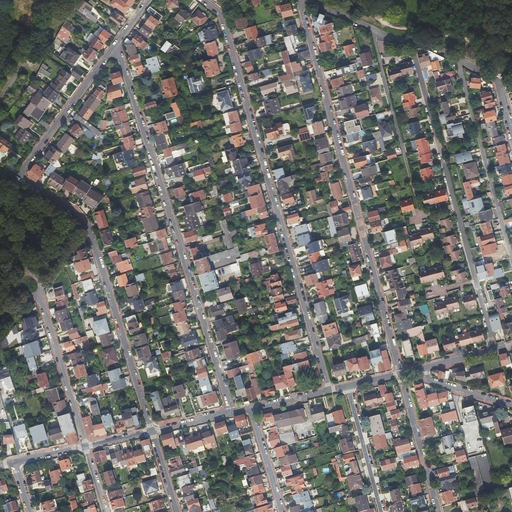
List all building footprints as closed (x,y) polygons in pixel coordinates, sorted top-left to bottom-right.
[(85,15),(88,17),(96,23),(98,20),(88,13),(91,9),(90,8),(92,6),(83,0),(77,9),(85,15)] [(166,0),(168,9),(179,7),(178,0),(166,0)] [(106,6),(110,9),(112,7),(115,9),(117,7),(109,1),(106,6)] [(126,14),(131,7),(130,6),(124,2),(119,9),(126,14)] [(283,18),(293,16),(290,4),(280,7),(281,10),(283,18)] [(181,6),(173,17),(182,25),(191,14),(181,6)] [(156,12),(150,7),(147,11),(154,16),(160,20),(162,16),(156,12)] [(85,15),(78,10),(76,14),(86,21),(88,17),(85,15)] [(119,25),(125,18),(116,12),(115,11),(114,12),(115,13),(111,19),(119,25)] [(203,23),(207,18),(198,11),(192,19),(199,25),(201,22),(203,23)] [(323,20),(325,16),(320,14),(318,18),(311,15),(315,27),(317,27),(318,26),(324,25),(323,20)] [(148,21),(145,24),(153,30),(159,22),(150,15),(147,20),(148,21)] [(238,29),(248,26),(245,18),(236,20),(238,29)] [(66,20),(62,26),(71,33),(73,34),(76,29),(70,24),(70,23),(67,21),(66,20)] [(288,36),(298,34),(295,25),(296,25),(295,23),(294,24),(293,20),(284,22),(285,26),(286,26),(287,33),(288,36)] [(213,26),(211,21),(204,25),(206,29),(208,28),(208,29),(207,30),(202,31),(205,42),(217,38),(214,26),(213,26)] [(103,23),(100,26),(110,33),(113,30),(103,23)] [(324,33),(332,31),(330,23),(324,25),(318,26),(320,34),(324,33)] [(153,30),(145,24),(140,32),(147,38),(153,30)] [(353,31),(351,25),(347,27),(341,29),(342,35),(343,36),(343,37),(349,35),(349,32),(353,31)] [(62,26),(59,33),(67,39),(71,33),(62,26)] [(259,38),(255,26),(245,29),(248,41),(252,40),(255,39),(259,38)] [(97,38),(104,43),(111,34),(104,29),(102,32),(100,31),(99,33),(96,31),(95,31),(93,35),(94,36),(95,36),(97,38)] [(59,33),(57,36),(64,42),(67,39),(59,33)] [(138,47),(143,51),(144,51),(148,45),(143,41),(143,40),(136,35),(131,42),(133,43),(134,44),(137,46),(138,47)] [(264,36),(259,38),(255,39),(257,43),(254,44),(255,49),(258,48),(267,46),(271,44),(270,41),(270,39),(269,35),(264,36)] [(351,44),(356,42),(355,37),(352,38),(352,35),(343,37),(344,41),(350,39),(351,44)] [(104,43),(95,36),(89,44),(98,51),(104,43)] [(130,57),(135,55),(132,45),(133,43),(131,42),(127,38),(124,42),(128,46),(127,46),(130,57)] [(287,44),(289,51),(297,49),(295,44),(297,43),(298,42),(297,39),(296,39),(289,41),(290,43),(287,44)] [(163,51),(166,53),(175,50),(180,49),(177,47),(175,46),(173,49),(171,47),(172,45),(167,41),(161,49),(163,51)] [(205,44),(209,57),(219,54),(215,41),(205,44)] [(319,43),(322,52),(331,49),(329,41),(319,43)] [(80,49),(78,52),(81,54),(92,62),(98,53),(86,44),(83,48),(87,50),(85,53),(80,49)] [(354,48),(354,47),(353,44),(344,47),(345,50),(345,52),(346,55),(353,53),(352,49),(354,48)] [(78,52),(69,45),(64,51),(69,54),(64,60),(73,66),(75,62),(77,60),(81,54),(78,52)] [(471,58),(474,58),(477,58),(479,56),(481,53),(481,50),(479,48),(477,46),(474,45),(471,46),(469,48),(468,50),(468,53),(469,56),(471,58)] [(261,54),(259,48),(248,52),(251,61),(259,59),(265,57),(263,53),(261,54)] [(422,54),(418,55),(421,67),(427,66),(428,69),(430,75),(430,78),(434,77),(432,71),(430,63),(427,50),(423,49),(424,53),(422,54)] [(310,58),(308,50),(297,53),(297,55),(299,54),(300,59),(304,58),(304,59),(310,58)] [(69,54),(64,51),(60,57),(64,60),(69,54)] [(290,60),(288,56),(287,51),(282,52),(285,65),(290,63),(290,60)] [(361,62),(363,67),(374,64),(370,52),(359,55),(360,57),(361,62)] [(130,57),(132,64),(135,63),(140,62),(138,54),(135,55),(130,57)] [(153,58),(146,60),(148,66),(158,63),(157,60),(161,58),(160,55),(153,58)] [(207,77),(219,73),(216,60),(203,63),(207,77)] [(140,62),(135,63),(136,68),(135,68),(135,71),(137,71),(138,75),(146,72),(145,68),(143,68),(141,61),(140,62)] [(438,61),(430,63),(432,71),(440,69),(438,61)] [(297,65),(296,62),(290,63),(293,73),(301,71),(299,64),(297,65)] [(402,75),(414,72),(411,62),(399,65),(400,68),(388,71),(391,81),(403,78),(402,75)] [(293,73),(290,63),(285,65),(288,75),(279,78),(280,82),(282,81),(294,78),(294,77),(293,73)] [(350,73),(357,71),(355,64),(348,65),(350,73)] [(336,69),(338,76),(350,73),(348,65),(336,69)] [(41,67),(36,77),(39,80),(43,74),(52,80),(53,79),(55,81),(56,78),(46,71),(41,67)] [(84,73),(77,69),(73,75),(79,79),(84,73)] [(71,75),(64,70),(57,79),(64,84),(71,75)] [(360,82),(364,81),(366,80),(365,77),(364,77),(362,70),(357,71),(360,82)] [(111,74),(114,85),(123,82),(120,71),(111,74)] [(257,72),(248,75),(249,79),(252,79),(252,81),(259,79),(257,72)] [(311,80),(309,73),(299,76),(300,80),(304,93),(313,90),(311,83),(310,80),(311,80)] [(167,98),(178,95),(172,77),(162,80),(167,98)] [(199,85),(202,84),(200,78),(194,80),(194,77),(186,79),(190,93),(201,90),(199,85)] [(345,84),(344,84),(342,77),(331,80),(333,88),(346,85),(345,84)] [(295,81),(294,78),(282,81),(283,84),(278,86),(277,82),(272,84),(261,87),(263,95),(274,92),(273,88),(278,87),(286,85),(288,93),(293,92),(293,94),(298,92),(296,85),(292,87),(290,82),(295,81)] [(474,82),(474,86),(473,88),(480,88),(480,79),(479,78),(474,78),(471,78),(471,82),(474,82)] [(52,82),(49,87),(58,93),(64,84),(57,79),(54,84),(52,82)] [(436,82),(438,91),(443,89),(444,92),(452,90),(449,79),(446,80),(444,80),(436,82)] [(342,95),(343,98),(347,97),(346,94),(349,94),(353,93),(351,84),(347,85),(336,88),(338,96),(342,95)] [(93,95),(100,100),(105,93),(103,91),(105,88),(101,85),(93,95)] [(58,93),(49,87),(42,96),(44,97),(54,105),(57,101),(58,98),(59,96),(60,95),(58,93)] [(227,91),(226,87),(217,90),(218,93),(217,94),(219,99),(217,101),(218,104),(220,106),(222,111),(223,110),(224,114),(228,113),(233,112),(232,108),(231,101),(233,101),(232,97),(229,97),(228,91),(227,91)] [(372,102),(373,105),(382,103),(379,88),(369,91),(372,102)] [(413,101),(416,100),(414,92),(403,95),(405,103),(403,104),(405,111),(408,111),(410,119),(420,116),(418,108),(415,108),(413,101)] [(481,94),(483,102),(492,99),(490,92),(481,94)] [(38,93),(32,102),(42,110),(43,110),(49,102),(44,97),(42,96),(38,93)] [(94,112),(102,101),(100,100),(93,95),(92,95),(85,105),(85,106),(82,110),(82,109),(79,113),(87,120),(93,112),(94,112)] [(354,107),(359,106),(356,95),(347,97),(343,98),(339,99),(340,104),(341,103),(343,110),(351,108),(354,107)] [(281,112),(277,98),(272,99),(265,101),(267,108),(266,108),(268,116),(281,112)] [(483,102),(482,102),(483,103),(484,103),(485,107),(486,109),(495,106),(494,104),(495,104),(493,99),(492,99),(483,102)] [(447,121),(458,118),(457,112),(450,114),(447,104),(450,103),(449,100),(445,101),(441,102),(444,114),(446,121),(447,121)] [(157,107),(155,101),(147,104),(145,105),(146,110),(157,107)] [(32,102),(23,113),(29,117),(31,114),(33,115),(33,116),(38,120),(40,118),(45,111),(43,110),(42,110),(32,102)] [(176,117),(181,116),(177,102),(172,104),(175,112),(164,116),(154,118),(156,124),(172,119),(176,117)] [(315,110),(313,103),(302,107),(306,121),(312,119),(311,113),(310,113),(310,112),(315,110)] [(360,118),(369,116),(366,104),(359,106),(354,107),(357,119),(360,118)] [(125,110),(123,106),(112,109),(114,113),(112,114),(116,126),(120,125),(128,122),(126,116),(124,116),(124,115),(125,114),(124,110),(125,110)] [(236,110),(233,112),(228,113),(231,124),(240,122),(236,110)] [(477,123),(478,125),(480,124),(483,124),(494,121),(496,120),(495,115),(496,115),(495,110),(484,113),(486,121),(477,123)] [(77,114),(73,118),(80,123),(95,134),(101,138),(101,133),(98,130),(77,114)] [(446,121),(444,114),(439,115),(442,124),(446,123),(448,129),(446,130),(447,137),(451,136),(451,138),(456,136),(457,139),(463,137),(462,134),(464,133),(463,128),(462,128),(461,126),(462,126),(461,122),(454,124),(453,123),(448,124),(447,121),(446,121)] [(21,115),(16,123),(22,128),(25,130),(31,122),(21,115)] [(184,126),(181,116),(176,117),(177,120),(179,120),(181,127),(184,126)] [(363,130),(360,118),(357,119),(354,120),(344,122),(347,134),(358,131),(363,130)] [(46,130),(50,125),(48,124),(47,124),(41,120),(39,124),(44,128),(46,130)] [(325,133),(322,121),(307,124),(309,132),(310,137),(325,133)] [(411,136),(421,133),(418,121),(408,124),(411,136)] [(487,138),(498,135),(494,121),(483,124),(487,138)] [(122,132),(124,138),(132,135),(128,122),(120,125),(116,126),(117,130),(119,129),(121,133),(122,132)] [(242,130),(240,122),(231,124),(230,125),(230,128),(232,133),(242,130)] [(95,134),(80,123),(71,129),(71,130),(75,136),(76,136),(83,131),(84,134),(84,133),(85,135),(91,139),(95,134)] [(155,133),(162,131),(160,124),(153,126),(155,133)] [(282,135),(286,134),(283,125),(266,129),(268,138),(274,136),(275,138),(280,137),(279,136),(282,135)] [(22,128),(15,138),(24,144),(31,134),(25,130),(22,128)] [(167,131),(154,135),(159,151),(163,150),(172,147),(172,145),(170,146),(169,144),(167,145),(164,135),(168,134),(167,131)] [(347,134),(346,135),(348,143),(359,140),(358,136),(359,135),(358,131),(347,134)] [(382,138),(380,131),(373,133),(374,140),(382,138)] [(302,142),(311,139),(310,137),(309,132),(300,134),(302,142)] [(64,152),(74,139),(66,133),(56,146),(64,152)] [(243,141),(241,134),(232,136),(236,148),(246,145),(245,140),(243,141)] [(124,141),(125,144),(134,141),(132,135),(124,138),(124,140),(124,141)] [(495,138),(497,146),(505,144),(503,136),(495,138)] [(315,140),(317,146),(327,143),(325,137),(315,140)] [(422,164),(432,161),(426,138),(416,140),(422,164)] [(6,154),(4,152),(6,150),(7,150),(11,145),(2,139),(0,141),(0,157),(4,155),(6,154)] [(374,140),(363,143),(365,149),(369,148),(371,152),(375,151),(374,146),(376,146),(374,140)] [(134,141),(125,144),(126,147),(127,147),(127,150),(131,148),(136,147),(134,141)] [(317,146),(319,155),(329,152),(327,143),(317,146)] [(182,144),(172,147),(163,150),(168,166),(175,164),(171,152),(183,148),(182,144)] [(292,144),(278,149),(280,157),(287,155),(289,156),(290,160),(296,159),(292,144)] [(497,153),(497,156),(498,156),(506,154),(505,150),(506,150),(505,144),(497,146),(498,152),(497,153)] [(458,153),(455,145),(453,146),(456,158),(458,158),(459,162),(463,160),(461,152),(458,153)] [(52,148),(44,158),(51,163),(54,165),(62,155),(52,148)] [(131,148),(127,150),(126,150),(114,154),(117,163),(118,163),(122,162),(123,166),(124,166),(127,165),(129,166),(135,165),(133,158),(134,158),(132,153),(131,148)] [(236,154),(235,148),(225,151),(228,161),(233,160),(237,159),(236,154)] [(388,160),(397,157),(396,152),(395,151),(386,153),(388,160)] [(311,166),(312,170),(319,168),(326,166),(325,162),(332,160),(330,152),(329,152),(319,155),(321,163),(318,164),(311,166)] [(498,156),(500,166),(510,163),(510,162),(510,159),(509,159),(509,158),(509,156),(508,156),(507,153),(506,154),(498,156)] [(365,156),(354,159),(357,167),(371,163),(369,156),(369,155),(365,156)] [(244,157),(239,158),(237,159),(233,160),(236,170),(238,169),(239,172),(239,174),(249,171),(248,171),(250,170),(248,164),(247,164),(244,157)] [(210,167),(208,161),(192,167),(193,172),(210,167)] [(463,165),(465,172),(477,169),(475,162),(463,165)] [(53,172),(57,167),(54,165),(51,163),(45,171),(44,173),(50,177),(53,173),(53,172)] [(380,173),(377,163),(360,167),(363,178),(371,176),(380,173)] [(500,166),(496,167),(498,171),(499,174),(502,173),(511,170),(510,163),(500,166)] [(182,164),(176,166),(166,170),(167,174),(175,171),(177,177),(186,174),(182,164)] [(326,166),(319,168),(321,173),(326,172),(329,171),(331,170),(334,170),(332,164),(326,166)] [(42,172),(37,168),(34,166),(29,174),(29,176),(36,181),(38,178),(40,180),(42,177),(40,175),(42,172)] [(144,166),(135,169),(137,176),(147,173),(144,166)] [(210,167),(193,172),(188,174),(189,178),(195,176),(196,181),(207,178),(207,176),(204,177),(203,173),(211,170),(210,167)] [(424,182),(434,179),(430,167),(420,170),(424,182)] [(277,180),(285,177),(282,168),(275,170),(277,180)] [(477,169),(465,172),(467,178),(479,175),(477,169)] [(249,172),(249,171),(239,174),(237,175),(237,176),(236,178),(237,180),(240,182),(241,184),(243,189),(248,187),(251,186),(250,181),(249,179),(251,179),(250,176),(249,172)] [(56,175),(53,173),(50,177),(48,181),(55,186),(54,187),(57,189),(60,190),(62,186),(66,180),(57,174),(56,175)] [(509,174),(503,175),(503,177),(502,177),(504,185),(505,185),(511,183),(511,174),(509,175),(509,174)] [(73,193),(79,182),(69,176),(66,180),(62,186),(73,193)] [(285,177),(277,180),(280,189),(282,194),(290,192),(288,187),(287,183),(292,181),(292,179),(291,176),(287,177),(285,177)] [(371,176),(363,178),(360,179),(362,188),(377,184),(377,182),(372,184),(370,178),(372,177),(371,176)] [(132,188),(133,193),(147,188),(148,187),(147,184),(146,184),(144,178),(134,181),(130,182),(131,184),(132,188)] [(469,181),(463,183),(465,190),(466,194),(467,197),(468,200),(473,199),(470,187),(479,184),(479,182),(480,182),(479,180),(478,181),(478,179),(469,181)] [(90,189),(79,182),(73,193),(84,199),(90,189)] [(331,185),(335,201),(343,198),(339,182),(331,185)] [(262,193),(259,184),(251,186),(248,187),(251,197),(262,193)] [(370,186),(362,188),(364,196),(363,196),(364,200),(373,198),(370,186)] [(177,198),(186,195),(184,191),(183,192),(182,187),(174,190),(177,198)] [(104,197),(90,189),(84,199),(83,200),(88,203),(89,202),(96,207),(104,197)] [(424,206),(448,199),(445,189),(421,196),(424,206)] [(205,199),(202,190),(200,191),(191,194),(194,202),(205,199)] [(314,190),(306,192),(310,205),(324,202),(322,196),(317,198),(314,190)] [(148,191),(136,194),(139,202),(141,202),(143,207),(145,207),(147,206),(152,205),(148,191)] [(225,203),(232,200),(231,193),(222,195),(225,203)] [(265,205),(262,193),(251,197),(249,197),(252,209),(265,205)] [(293,203),(292,202),(294,201),(292,193),(282,195),(285,204),(289,202),(290,204),(293,203)] [(467,197),(462,199),(464,207),(466,206),(467,208),(469,207),(471,211),(471,214),(479,212),(485,211),(484,207),(482,207),(481,204),(483,203),(481,197),(476,198),(473,199),(468,200),(467,197)] [(246,198),(229,203),(230,204),(231,208),(247,203),(246,198)] [(412,199),(400,203),(402,213),(414,209),(412,199)] [(203,211),(200,201),(184,206),(186,216),(196,213),(197,213),(203,211)] [(146,217),(154,214),(155,214),(154,208),(153,204),(152,205),(147,206),(145,207),(143,207),(141,208),(142,212),(141,212),(143,218),(146,217)] [(226,208),(223,209),(225,217),(233,215),(231,208),(230,204),(226,205),(226,208)] [(268,216),(265,205),(252,209),(241,212),(242,218),(247,217),(247,215),(259,212),(260,218),(268,216)] [(380,217),(387,215),(385,207),(372,210),(373,212),(368,213),(370,222),(380,220),(380,217)] [(485,211),(479,212),(482,223),(490,221),(493,220),(490,209),(485,211)] [(95,213),(98,222),(100,228),(108,225),(106,219),(103,210),(95,213)] [(186,216),(184,217),(185,221),(186,221),(189,231),(193,230),(196,229),(200,227),(196,213),(186,216)] [(346,217),(345,213),(344,213),(336,215),(332,216),(334,221),(338,220),(340,226),(348,224),(348,221),(346,217)] [(143,218),(147,232),(159,229),(154,214),(146,217),(143,218)] [(293,227),(295,227),(301,225),(300,221),(298,214),(288,216),(290,221),(291,224),(292,224),(293,227)] [(450,227),(453,226),(450,218),(440,221),(442,228),(440,229),(441,233),(451,230),(450,227)] [(373,232),(381,230),(379,221),(371,224),(373,232)] [(483,235),(493,233),(490,221),(482,223),(481,223),(483,235)] [(252,237),(258,236),(267,234),(264,224),(255,226),(250,228),(252,237)] [(295,227),(297,237),(309,233),(306,224),(301,225),(295,227)] [(329,228),(332,237),(338,236),(336,231),(335,226),(330,227),(329,228)] [(410,239),(412,246),(423,243),(423,241),(434,237),(432,227),(420,231),(420,233),(409,236),(410,239)] [(158,240),(165,237),(167,237),(165,228),(152,232),(153,235),(157,234),(157,235),(158,240)] [(351,240),(348,228),(336,231),(338,236),(339,240),(339,242),(342,241),(343,241),(343,242),(351,240)] [(114,244),(109,229),(100,232),(104,246),(114,244)] [(197,235),(196,229),(193,230),(193,231),(184,234),(187,243),(198,239),(196,235),(197,235)] [(389,244),(397,241),(394,229),(385,232),(389,244)] [(278,251),(274,233),(265,236),(269,250),(265,251),(265,249),(257,251),(257,250),(240,255),(242,262),(265,255),(278,251)] [(297,241),(299,247),(305,245),(312,243),(309,233),(297,237),(298,241),(297,241)] [(495,242),(493,233),(483,235),(477,237),(480,246),(495,242)] [(230,234),(226,235),(224,235),(228,250),(234,248),(233,244),(231,236),(230,234)] [(455,243),(457,243),(455,235),(445,237),(447,245),(444,246),(446,254),(449,253),(451,261),(461,258),(459,250),(457,251),(455,243)] [(135,237),(129,239),(124,241),(127,248),(131,247),(131,248),(138,246),(135,237)] [(393,254),(412,249),(412,246),(410,239),(390,244),(391,248),(397,247),(401,246),(401,248),(398,249),(379,254),(380,257),(380,258),(389,255),(393,254)] [(312,243),(305,245),(306,248),(307,252),(308,254),(319,251),(322,250),(323,250),(322,246),(320,241),(312,243)] [(236,243),(233,244),(234,248),(228,250),(211,255),(206,257),(200,259),(194,261),(195,266),(196,266),(199,275),(212,271),(208,259),(209,258),(210,262),(239,253),(238,248),(236,243)] [(348,246),(353,262),(360,261),(355,244),(348,246)] [(190,250),(194,261),(200,259),(198,254),(200,253),(199,250),(198,251),(197,248),(190,250)] [(77,262),(88,259),(85,249),(77,251),(78,255),(75,256),(77,262)] [(112,258),(114,264),(123,261),(129,259),(128,254),(125,255),(126,257),(121,258),(121,255),(120,254),(118,255),(116,250),(108,253),(110,258),(112,258)] [(169,252),(161,254),(164,264),(174,261),(171,251),(169,252)] [(312,263),(322,261),(321,257),(319,251),(308,254),(310,259),(311,259),(312,263)] [(482,265),(475,267),(479,279),(488,277),(488,276),(485,265),(484,260),(482,255),(482,253),(479,253),(482,265)] [(391,262),(389,255),(380,258),(382,268),(392,265),(391,262)] [(89,263),(88,259),(77,262),(76,262),(79,272),(89,269),(88,263),(89,263)] [(121,272),(133,268),(131,264),(129,259),(123,261),(122,262),(121,262),(119,262),(119,263),(121,272)] [(312,263),(314,269),(315,268),(316,269),(317,273),(319,272),(329,269),(326,260),(322,261),(312,263)] [(253,277),(264,273),(260,261),(250,265),(253,277)] [(493,271),(491,263),(485,265),(488,276),(493,275),(494,278),(500,277),(500,276),(503,275),(502,271),(503,271),(502,268),(501,268),(501,269),(493,271)] [(174,264),(162,267),(163,270),(168,268),(169,271),(171,277),(172,279),(166,281),(167,284),(170,283),(179,280),(177,275),(176,269),(175,269),(174,264)] [(358,275),(361,274),(359,265),(350,267),(353,281),(358,279),(358,275)] [(418,273),(421,283),(439,278),(445,276),(442,266),(436,267),(418,272),(418,273)] [(389,281),(399,278),(397,269),(385,272),(386,276),(388,281),(389,281)] [(457,283),(467,280),(465,272),(462,272),(461,269),(451,272),(452,275),(455,275),(457,283)] [(214,271),(212,271),(199,275),(205,292),(219,287),(214,271)] [(308,286),(316,283),(322,282),(319,272),(317,273),(315,273),(305,276),(308,286)] [(90,279),(94,278),(92,273),(83,276),(84,278),(81,279),(82,282),(89,279),(90,279)] [(117,276),(120,287),(124,286),(129,284),(125,273),(117,276)] [(281,287),(282,286),(280,278),(278,278),(277,274),(269,276),(270,277),(268,278),(268,281),(264,282),(262,283),(264,291),(269,290),(271,290),(273,289),(281,287)] [(397,289),(403,288),(400,278),(399,278),(389,281),(391,291),(397,289)] [(93,288),(90,279),(89,279),(82,282),(85,291),(93,288)] [(180,280),(179,280),(170,283),(167,284),(168,288),(167,289),(168,293),(173,291),(173,293),(183,290),(180,280)] [(316,283),(320,298),(334,294),(333,289),(329,290),(326,281),(322,282),(316,283)] [(129,284),(124,286),(127,295),(129,294),(130,298),(139,295),(135,282),(129,284)] [(368,295),(369,294),(366,284),(356,287),(359,302),(365,300),(365,299),(364,300),(363,295),(368,294),(368,295)] [(503,287),(500,288),(500,289),(501,292),(502,292),(504,297),(511,295),(508,285),(503,287)] [(53,289),(55,296),(64,293),(62,286),(61,286),(62,287),(53,289)] [(219,290),(219,292),(222,301),(233,298),(230,287),(224,288),(219,290)] [(282,291),(281,287),(273,289),(271,290),(271,292),(273,296),(274,302),(287,298),(290,297),(289,293),(283,295),(282,291)] [(405,287),(404,287),(403,288),(397,289),(399,300),(405,298),(405,297),(404,294),(405,293),(407,293),(405,287)] [(184,294),(183,290),(173,293),(176,302),(186,299),(185,294),(184,294)] [(94,292),(84,295),(87,305),(100,301),(98,294),(95,295),(94,292)] [(64,293),(55,296),(56,299),(57,298),(58,302),(56,302),(57,307),(62,306),(69,304),(66,295),(65,296),(64,293)] [(465,308),(477,304),(474,294),(462,297),(465,308)] [(296,301),(295,296),(290,297),(287,298),(288,304),(296,301)] [(342,318),(349,316),(345,302),(349,301),(348,296),(335,300),(339,315),(341,314),(342,318)] [(446,302),(448,310),(459,307),(457,296),(445,300),(446,302)] [(145,307),(142,297),(133,299),(136,310),(142,308),(141,308),(145,307)] [(247,311),(243,298),(236,300),(239,313),(247,311)] [(497,309),(498,314),(507,312),(506,307),(503,307),(501,298),(494,299),(495,302),(496,302),(498,309),(497,309)] [(399,308),(400,312),(400,311),(402,311),(407,310),(411,309),(408,299),(400,301),(401,305),(399,306),(399,307),(399,308)] [(150,302),(149,300),(144,302),(145,307),(147,306),(149,310),(152,309),(150,302)] [(96,312),(98,316),(107,313),(104,301),(96,303),(99,311),(96,312)] [(277,311),(287,308),(285,303),(281,304),(281,302),(275,304),(277,311)] [(317,312),(320,324),(328,322),(326,314),(327,314),(323,302),(314,304),(316,309),(317,312)] [(448,312),(448,310),(446,302),(433,305),(436,315),(448,312)] [(227,303),(211,308),(214,317),(225,314),(223,307),(228,305),(227,303)] [(425,314),(430,313),(427,304),(420,306),(422,315),(425,314)] [(57,307),(54,308),(55,312),(58,323),(66,320),(65,317),(67,316),(65,309),(63,310),(62,306),(57,307)] [(367,321),(374,319),(370,306),(363,308),(367,321)] [(397,322),(407,319),(406,314),(407,314),(408,313),(407,310),(402,311),(402,314),(401,314),(395,316),(397,322)] [(286,313),(287,320),(297,317),(296,312),(293,313),(292,311),(286,313)] [(498,314),(489,317),(492,330),(502,328),(501,325),(498,314)] [(127,317),(125,318),(128,328),(130,327),(131,332),(140,330),(135,315),(127,317)] [(24,331),(38,326),(35,316),(25,319),(25,320),(26,322),(25,323),(23,323),(23,329),(24,331)] [(73,329),(70,319),(66,320),(58,323),(59,328),(62,327),(63,332),(68,330),(73,329)] [(99,335),(108,332),(104,319),(93,323),(97,336),(99,335)] [(299,324),(297,319),(270,326),(272,331),(287,326),(288,329),(291,328),(291,326),(299,324)] [(397,322),(399,331),(400,331),(404,330),(407,330),(412,328),(409,319),(408,319),(407,319),(397,322)] [(186,320),(176,323),(179,331),(180,331),(181,335),(184,334),(191,331),(190,328),(190,327),(189,328),(188,324),(186,320)] [(511,322),(501,325),(502,328),(504,334),(511,332),(511,322)] [(216,329),(215,329),(217,334),(218,334),(220,339),(220,341),(227,339),(225,333),(239,329),(237,323),(231,325),(216,329)] [(325,330),(327,337),(338,334),(335,323),(322,326),(324,330),(325,330)] [(377,323),(371,325),(374,338),(377,338),(380,337),(379,333),(377,323)] [(426,344),(425,341),(423,333),(421,326),(412,328),(407,330),(409,337),(417,334),(421,337),(422,342),(421,345),(418,346),(420,355),(427,353),(425,344),(426,344)] [(76,339),(80,338),(80,336),(79,336),(76,328),(73,329),(68,330),(71,341),(76,339)] [(85,331),(87,336),(88,339),(94,337),(92,329),(85,331)] [(301,333),(300,329),(290,332),(292,339),(302,337),(301,333)] [(459,341),(460,344),(461,346),(485,339),(482,329),(458,336),(459,341)] [(34,331),(24,334),(27,344),(37,340),(34,331)] [(99,335),(103,347),(114,344),(110,332),(108,332),(99,335)] [(194,333),(184,336),(183,337),(183,338),(180,339),(182,347),(186,346),(186,347),(198,344),(195,333),(194,333)] [(146,334),(132,338),(135,347),(149,343),(146,334)] [(327,337),(326,337),(329,349),(341,345),(338,334),(327,337)] [(82,342),(85,350),(90,348),(88,341),(87,342),(86,340),(88,340),(88,339),(87,336),(80,338),(76,339),(77,344),(82,342)] [(366,341),(365,336),(353,340),(354,345),(366,342),(366,341)] [(456,346),(455,342),(453,337),(442,340),(444,350),(456,347),(456,346)] [(426,344),(428,353),(433,352),(432,350),(439,348),(436,338),(425,341),(426,344)] [(74,345),(77,344),(76,339),(71,341),(64,343),(67,353),(75,350),(74,345)] [(409,340),(409,339),(407,340),(402,341),(404,348),(404,350),(406,357),(413,355),(409,340)] [(228,360),(242,356),(237,340),(222,345),(228,360)] [(136,349),(140,361),(143,360),(151,357),(147,346),(136,349)] [(117,356),(116,354),(114,354),(112,348),(102,351),(107,365),(117,362),(116,356),(117,356)] [(199,350),(198,348),(185,352),(188,360),(201,356),(200,353),(201,353),(200,350),(199,350)] [(385,370),(391,368),(386,350),(380,351),(382,359),(385,370)] [(70,360),(72,367),(83,363),(85,363),(81,351),(67,355),(68,360),(70,360)] [(295,358),(296,363),(308,360),(306,351),(297,354),(298,357),(295,358)] [(253,363),(257,362),(257,360),(255,352),(246,354),(248,360),(241,362),(242,366),(253,363)] [(499,355),(500,358),(502,366),(511,363),(510,357),(508,358),(506,354),(499,355)] [(30,371),(31,371),(38,369),(35,359),(34,356),(29,358),(26,359),(30,371)] [(151,357),(143,360),(144,365),(145,368),(148,367),(149,367),(151,373),(160,370),(156,356),(151,357)] [(195,364),(197,369),(206,366),(203,356),(189,361),(190,365),(195,364)] [(366,356),(357,359),(360,370),(369,368),(366,356)] [(357,359),(356,358),(343,361),(344,363),(346,372),(354,370),(355,372),(360,370),(357,359)] [(385,370),(382,359),(376,360),(376,362),(376,365),(378,365),(379,371),(385,370)] [(296,363),(283,367),(285,373),(299,369),(309,365),(308,360),(296,363)] [(72,367),(76,379),(87,375),(83,363),(72,367)] [(242,366),(239,368),(228,371),(230,378),(235,376),(241,374),(247,372),(246,368),(249,367),(250,371),(255,369),(253,363),(242,366)] [(346,372),(344,363),(333,366),(336,376),(346,373),(346,372)] [(194,376),(196,380),(199,379),(208,376),(207,371),(208,370),(208,369),(207,366),(206,366),(197,369),(198,374),(194,376)] [(465,374),(467,381),(472,380),(471,379),(477,377),(480,377),(480,378),(480,379),(486,378),(484,373),(483,367),(469,370),(469,373),(465,374)] [(110,371),(101,374),(102,379),(103,378),(107,377),(109,376),(112,376),(111,373),(114,372),(113,370),(110,371)] [(436,375),(448,379),(450,373),(449,371),(445,371),(445,373),(442,372),(437,370),(436,370),(435,374),(436,375)] [(464,371),(453,374),(452,376),(466,380),(464,371)] [(3,372),(0,372),(0,386),(2,386),(2,384),(5,384),(5,385),(7,386),(7,388),(9,389),(14,388),(9,372),(4,374),(3,372)] [(45,373),(36,375),(40,387),(49,384),(45,373)] [(506,378),(504,373),(489,377),(491,387),(504,384),(503,381),(506,380),(506,378)] [(93,387),(102,384),(100,380),(97,381),(95,375),(96,375),(95,374),(89,376),(91,380),(91,383),(93,387)] [(101,374),(99,375),(100,380),(102,384),(102,385),(107,383),(106,379),(104,380),(103,378),(102,379),(101,374)] [(254,388),(245,390),(247,396),(248,400),(257,397),(256,395),(262,393),(256,374),(250,376),(254,388)] [(289,387),(285,375),(273,378),(277,390),(289,387)] [(208,376),(199,379),(204,394),(213,392),(208,376)] [(244,386),(242,377),(236,379),(237,385),(234,385),(236,390),(245,388),(244,386)] [(114,390),(126,386),(124,378),(116,380),(112,382),(114,390)] [(100,397),(105,396),(102,385),(102,384),(93,387),(85,389),(81,390),(82,394),(93,391),(94,392),(96,391),(99,390),(100,394),(99,394),(100,397)] [(186,395),(182,384),(172,387),(175,398),(186,395)] [(421,408),(429,406),(427,399),(426,399),(422,384),(415,386),(421,408)] [(386,404),(393,401),(392,396),(387,397),(384,385),(379,387),(382,398),(383,402),(383,404),(386,404)] [(59,401),(56,388),(46,391),(50,404),(53,403),(56,402),(59,401)] [(244,397),(247,396),(245,390),(245,388),(236,390),(235,391),(237,396),(239,396),(239,399),(244,397)] [(153,401),(161,398),(158,391),(151,393),(153,401)] [(218,401),(215,391),(213,392),(204,394),(201,395),(204,405),(218,401)] [(436,393),(426,396),(427,399),(429,406),(434,405),(439,404),(436,393)] [(382,398),(380,394),(376,395),(376,394),(371,395),(372,396),(370,397),(369,396),(365,397),(364,398),(366,407),(371,405),(372,408),(377,407),(377,404),(383,402),(382,398)] [(169,397),(161,399),(164,408),(164,409),(166,415),(170,413),(174,412),(179,410),(176,401),(171,403),(169,397)] [(156,411),(164,408),(161,399),(161,398),(153,401),(156,411)] [(56,403),(56,402),(53,403),(54,406),(55,406),(56,408),(58,408),(59,411),(66,409),(63,401),(56,403)] [(396,411),(394,401),(393,401),(386,404),(388,413),(391,412),(396,411)] [(94,415),(100,413),(97,403),(91,405),(91,406),(90,406),(92,413),(93,413),(94,415)] [(469,424),(478,422),(474,407),(462,410),(466,424),(468,424),(469,424)] [(314,422),(326,418),(325,415),(323,409),(318,410),(317,408),(311,410),(314,422)] [(303,409),(288,413),(291,426),(306,422),(303,409)] [(328,427),(347,422),(346,420),(344,420),(342,410),(325,415),(326,418),(328,427)] [(399,410),(396,411),(391,412),(393,420),(395,419),(401,418),(399,410)] [(126,429),(136,427),(131,411),(121,414),(123,420),(124,423),(126,429)] [(456,421),(458,420),(456,411),(452,412),(443,414),(441,415),(443,422),(456,418),(456,421)] [(291,426),(288,413),(278,415),(278,412),(272,414),(276,427),(278,435),(281,444),(282,447),(287,445),(296,443),(294,436),(291,426)] [(502,436),(501,432),(495,412),(492,413),(491,412),(479,415),(482,425),(493,422),(494,426),(497,437),(502,436)] [(61,415),(57,416),(60,426),(63,435),(64,438),(66,445),(78,442),(76,432),(70,413),(63,415),(65,421),(69,433),(67,433),(63,422),(61,415)] [(106,432),(105,429),(103,423),(94,426),(90,413),(88,414),(89,416),(84,417),(85,418),(82,419),(88,438),(90,439),(91,440),(96,439),(95,435),(106,432)] [(114,426),(110,413),(101,416),(103,423),(105,429),(114,426)] [(276,427),(272,414),(264,416),(263,417),(263,418),(266,430),(276,427)] [(244,415),(234,418),(236,425),(237,428),(247,425),(244,415)] [(384,435),(385,434),(380,415),(369,418),(373,437),(384,435)] [(435,436),(431,417),(420,420),(424,436),(429,435),(429,437),(435,436)] [(395,419),(393,420),(388,421),(389,425),(391,424),(394,433),(398,431),(395,419)] [(117,431),(126,429),(124,423),(123,420),(116,422),(116,423),(115,423),(116,426),(117,431)] [(227,428),(225,422),(215,426),(218,435),(228,432),(227,428)] [(30,439),(25,424),(14,427),(19,442),(30,439)] [(34,427),(37,434),(34,434),(36,441),(47,438),(43,424),(36,426),(34,426),(35,427),(34,427)] [(349,433),(346,424),(328,429),(330,433),(330,434),(340,431),(341,435),(349,433)] [(228,432),(231,440),(240,437),(239,436),(239,434),(237,428),(236,425),(227,428),(228,432)] [(60,426),(48,430),(51,441),(56,439),(58,439),(57,436),(63,435),(60,426)] [(511,442),(511,428),(501,432),(502,436),(504,445),(510,443),(511,442)] [(201,437),(203,445),(210,443),(212,448),(217,446),(216,443),(212,431),(208,432),(208,433),(200,436),(201,437)] [(272,447),(281,444),(278,435),(276,436),(275,433),(271,434),(272,436),(269,436),(270,442),(269,442),(270,444),(271,444),(272,447)] [(392,435),(391,433),(385,434),(384,435),(373,437),(376,449),(387,447),(385,440),(393,438),(392,435)] [(177,448),(176,446),(172,434),(161,437),(164,446),(168,445),(169,448),(172,447),(173,449),(177,448)] [(15,442),(12,435),(4,435),(4,443),(7,443),(15,442)] [(447,455),(455,452),(453,447),(454,444),(452,435),(440,439),(441,443),(443,443),(444,445),(443,446),(444,451),(446,452),(447,455)] [(184,440),(183,437),(178,438),(182,449),(187,448),(184,440)] [(184,440),(187,448),(188,450),(192,449),(192,450),(197,449),(197,448),(204,446),(203,445),(201,437),(194,439),(194,440),(190,441),(189,439),(184,440)] [(355,451),(351,437),(339,441),(343,454),(355,451)] [(408,439),(394,443),(396,452),(411,448),(408,439)] [(144,453),(145,455),(150,454),(149,451),(152,450),(149,440),(140,442),(143,449),(143,453),(144,453)] [(247,457),(253,455),(254,455),(250,445),(252,445),(250,440),(242,443),(243,447),(247,457)] [(290,455),(287,445),(282,447),(276,448),(277,452),(276,452),(278,458),(290,455)] [(93,454),(94,459),(95,458),(97,463),(111,459),(110,456),(107,447),(103,448),(104,452),(93,454)] [(143,449),(133,453),(136,463),(146,460),(145,455),(144,453),(143,453),(143,449)] [(127,467),(137,464),(136,463),(133,453),(132,450),(128,451),(128,453),(127,454),(123,455),(126,465),(127,467)] [(419,465),(415,450),(409,452),(410,456),(411,458),(404,460),(406,468),(408,468),(419,465)] [(459,464),(467,462),(464,450),(456,453),(457,456),(455,457),(456,460),(457,459),(459,464)] [(111,459),(113,465),(120,463),(121,466),(126,465),(123,455),(122,452),(110,456),(111,459)] [(295,453),(290,455),(278,458),(281,468),(289,466),(295,464),(298,463),(295,453)] [(353,475),(360,473),(357,461),(356,461),(355,461),(353,454),(344,456),(346,464),(350,463),(353,475)] [(244,464),(255,461),(253,455),(247,457),(237,460),(236,460),(237,466),(244,464)] [(172,468),(172,469),(177,468),(183,466),(181,461),(179,456),(177,457),(178,460),(171,463),(171,464),(171,465),(171,466),(172,468)] [(400,466),(399,461),(398,457),(380,462),(382,471),(400,466)] [(477,488),(479,495),(485,494),(475,457),(469,458),(469,461),(470,463),(472,470),(477,488)] [(62,471),(71,468),(69,460),(59,463),(62,471)] [(247,469),(257,466),(255,461),(244,464),(245,466),(246,466),(247,467),(247,469)] [(183,466),(177,468),(178,469),(170,471),(172,475),(185,471),(183,466)] [(244,476),(245,480),(246,480),(259,476),(257,466),(247,469),(246,470),(247,475),(244,476)] [(289,466),(281,468),(284,478),(297,474),(299,473),(298,471),(292,473),(291,471),(289,466)] [(455,475),(453,466),(447,467),(438,470),(432,471),(433,476),(439,474),(440,479),(449,476),(455,475)] [(150,474),(151,477),(151,476),(157,475),(155,469),(149,471),(150,474)] [(59,479),(63,478),(60,470),(50,473),(53,484),(58,482),(58,481),(60,480),(59,479)] [(41,483),(42,483),(38,471),(31,473),(32,477),(31,478),(33,485),(37,484),(41,483)] [(111,471),(104,473),(108,486),(115,484),(111,471)] [(353,475),(347,477),(351,490),(363,487),(360,473),(353,475)] [(81,493),(93,489),(90,481),(87,482),(84,474),(76,476),(77,481),(81,493)] [(297,474),(284,478),(281,478),(284,487),(292,484),(290,478),(297,476),(297,474)] [(455,476),(455,475),(449,476),(449,477),(440,479),(441,486),(443,493),(452,491),(453,490),(452,486),(453,485),(452,481),(456,480),(456,478),(457,478),(456,476),(455,476)] [(177,478),(181,489),(192,486),(190,478),(186,479),(185,476),(177,478)] [(259,476),(246,480),(249,489),(251,488),(253,487),(262,485),(261,481),(259,476)] [(410,486),(418,484),(415,476),(405,479),(408,487),(410,486)] [(46,488),(47,492),(52,490),(49,481),(49,480),(42,483),(41,483),(42,487),(44,487),(44,488),(46,488)] [(304,487),(303,482),(291,486),(292,489),(293,491),(291,491),(293,496),(294,495),(303,492),(302,488),(304,487)] [(422,492),(420,484),(418,484),(410,486),(413,495),(422,492)] [(186,500),(187,503),(194,500),(192,493),(191,493),(190,491),(194,489),(193,485),(192,486),(181,489),(182,492),(183,492),(184,495),(183,496),(183,498),(184,499),(184,500),(184,501),(186,500)] [(254,489),(256,495),(262,493),(264,493),(264,492),(263,488),(262,485),(253,487),(251,488),(252,489),(254,489)] [(108,494),(110,502),(113,501),(119,499),(123,498),(121,490),(120,490),(120,489),(111,491),(112,492),(108,494)] [(402,501),(399,489),(390,492),(393,504),(402,501)] [(310,501),(307,491),(303,492),(294,495),(296,500),(297,505),(302,503),(308,501),(310,501)] [(86,506),(95,503),(91,492),(84,494),(86,502),(85,503),(86,506)] [(261,505),(268,503),(266,498),(265,499),(265,497),(266,497),(265,494),(262,495),(256,496),(255,497),(258,506),(261,505)] [(453,497),(453,494),(443,497),(446,506),(451,504),(451,502),(454,502),(452,497),(453,497)] [(72,510),(77,509),(74,497),(75,497),(75,495),(68,497),(71,505),(71,506),(72,510)] [(361,511),(370,510),(365,495),(355,497),(347,499),(348,500),(349,505),(356,503),(358,503),(361,511)] [(425,504),(423,496),(409,499),(411,504),(417,502),(417,505),(419,504),(420,508),(426,506),(425,504)] [(463,511),(464,511),(469,511),(468,508),(476,506),(475,500),(480,499),(479,497),(474,498),(474,499),(466,501),(459,502),(461,511),(463,511)] [(162,499),(152,502),(154,511),(153,511),(162,511),(165,511),(162,499)] [(201,511),(197,499),(194,500),(187,503),(189,511),(201,511)] [(12,511),(13,511),(18,511),(17,504),(15,505),(15,502),(14,501),(6,504),(7,505),(3,506),(4,511),(11,511),(12,511)] [(48,511),(53,511),(55,510),(52,501),(42,504),(43,508),(42,508),(42,511),(48,511)] [(402,501),(393,504),(391,504),(393,511),(402,511),(401,506),(403,506),(402,501)]
